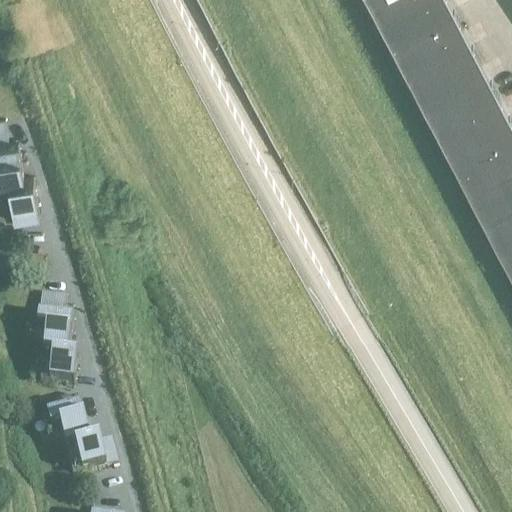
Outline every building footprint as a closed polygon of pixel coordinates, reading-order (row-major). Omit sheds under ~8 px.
[(368,0),(511,274),(511,120),(449,0),(368,0)] [(5,119),(0,120),(0,181),(24,178),(19,141),(9,143),(5,119)] [(34,176),(24,178),(0,181),(0,186),(5,219),(40,213),(34,176)] [(39,319),(35,344),(45,345),(43,357),(69,361),(69,360),(74,324),(64,322),(67,299),(42,295),(39,319)] [(78,361),(69,360),(69,361),(43,357),(40,382),(75,387),(78,361)] [(57,417),(47,419),(54,444),(63,441),(66,453),(91,446),(78,398),(54,405),(57,417)] [(112,440),(91,446),(66,453),(73,477),(118,465),(112,440)]
